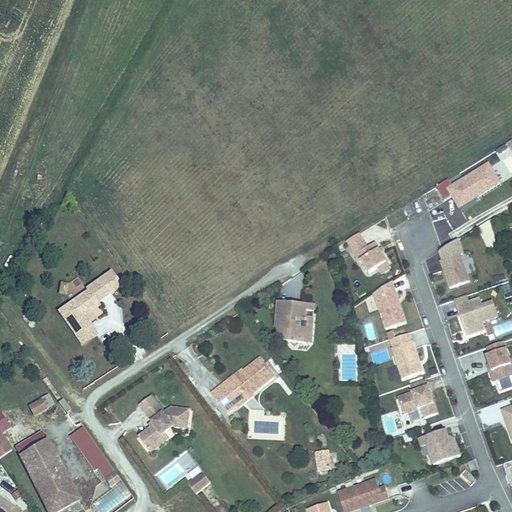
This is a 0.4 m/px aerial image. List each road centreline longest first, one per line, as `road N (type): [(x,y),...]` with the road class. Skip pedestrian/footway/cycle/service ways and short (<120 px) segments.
road 1 (residential): [(291,266),(92,393),(93,423),(136,481),(137,511)]
road 2 (residential): [(415,241),(494,488)]
